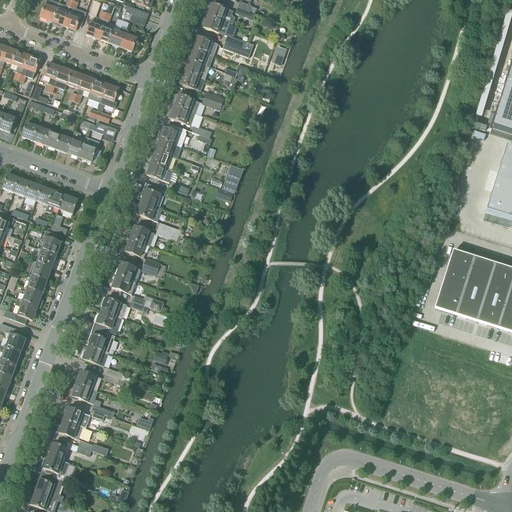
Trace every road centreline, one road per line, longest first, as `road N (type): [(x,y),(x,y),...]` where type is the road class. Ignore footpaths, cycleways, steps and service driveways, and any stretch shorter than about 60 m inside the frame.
road 1 (residential): [(0,487),(105,191)]
road 2 (unclassified): [(310,511),(333,462),(351,461),(503,509)]
road 3 (residential): [(148,78),(9,27)]
road 4 (residential): [(105,191),(148,78)]
